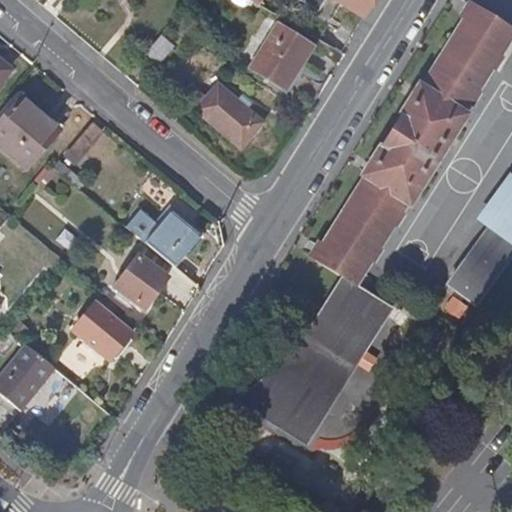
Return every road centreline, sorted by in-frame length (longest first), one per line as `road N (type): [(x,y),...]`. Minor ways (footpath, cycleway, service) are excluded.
road 1 (residential): [(0,4),(270,229)]
road 2 (residential): [(100,511),(270,229)]
road 3 (residential): [(270,229),(412,0)]
